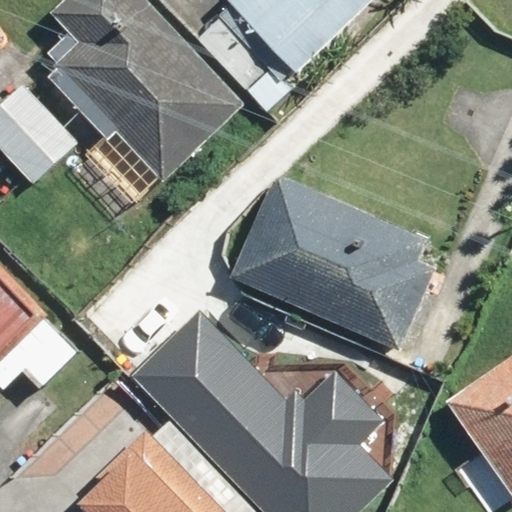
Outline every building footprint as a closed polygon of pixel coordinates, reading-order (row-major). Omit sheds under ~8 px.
[(76,67),(66,76),(121,136),(130,128),(175,177),(263,97),(174,0),(74,0),(65,9),(83,29),(60,50),(76,67)] [(243,0),(234,9),(309,83),(390,0),(243,0)] [(35,78),(0,111),(0,134),(44,181),(91,137),(35,78)] [(425,238),(277,178),(235,279),(405,349),(437,272),(415,263),(425,238)] [(0,371),(17,389),(33,372),(50,388),(98,340),(15,257),(0,272),(0,371)] [(201,310),(133,376),(266,511),(357,511),(389,481),(356,447),(380,424),(332,375),(298,408),(201,310)] [(511,362),(463,397),(511,467),(511,362)] [(101,511),(250,511),(252,511),(168,419),(147,438),(141,431),(94,473),(103,483),(88,497),(101,511)]
